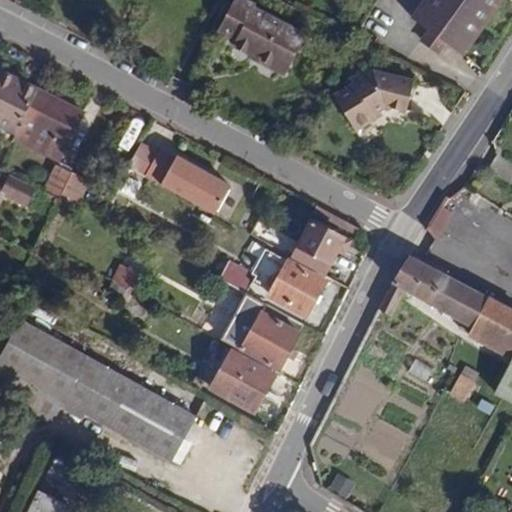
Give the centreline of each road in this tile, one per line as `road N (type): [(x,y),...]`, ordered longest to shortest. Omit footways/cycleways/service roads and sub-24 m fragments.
road 1 (residential): [(401,227),(0,19)]
road 2 (tertiary): [(277,480),(401,227)]
road 3 (tertiary): [(401,227),(511,67)]
